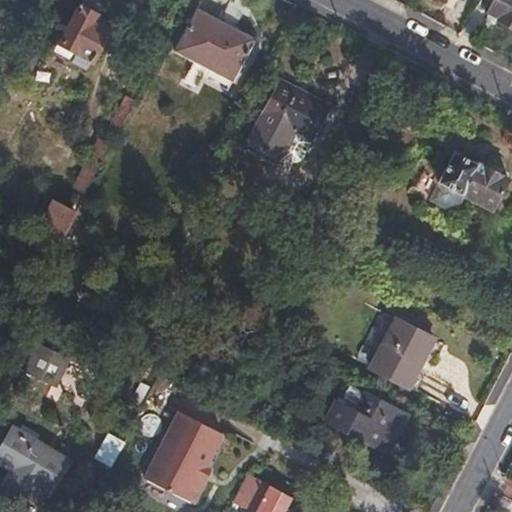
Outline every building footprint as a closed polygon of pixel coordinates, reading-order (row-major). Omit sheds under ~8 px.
[(91,59),(108,27),(95,20),(98,14),(95,13),(98,6),(98,2),(94,0),(82,0),(80,5),(77,3),(69,21),(58,41),(74,51),(70,58),(84,67),(89,59),(91,59)] [(511,27),(511,0),(492,0),(489,8),(499,13),(496,18),(511,27)] [(232,76),(254,35),(223,18),(198,5),(176,46),(193,55),(232,76)] [(496,18),(499,13),(489,8),(486,13),(496,18)] [(164,40),(167,34),(157,29),(153,39),(162,44),(164,40)] [(314,135),(330,105),(280,78),(255,124),(247,140),(277,156),(280,152),(295,124),(310,133),(314,135)] [(95,171),(114,136),(133,100),(121,93),(106,121),(84,165),(95,171)] [(365,150),(379,124),(355,111),(342,138),(365,150)] [(300,149),(302,146),(305,143),(306,142),(310,133),(295,124),(280,152),(282,154),(284,154),(286,154),(290,154),(292,153),(294,152),(297,150),(300,149)] [(491,208),(508,175),(476,158),(474,160),(452,149),(448,157),(441,154),(434,167),(441,171),(428,197),(454,212),(464,193),(491,208)] [(84,192),(95,171),(84,165),(72,186),(84,192)] [(59,240),(74,211),(52,199),(36,228),(59,240)] [(408,385),(431,338),(401,322),(391,317),(368,363),(408,385)] [(169,379),(178,360),(168,355),(158,374),(169,379)] [(145,431),(168,385),(156,378),(132,424),(145,431)] [(386,450),(406,412),(378,398),(352,384),(340,410),(333,423),(363,439),(386,450)] [(205,466),(222,434),(178,411),(163,439),(143,477),(173,493),(192,503),(204,481),(199,479),(205,466)] [(63,461),(34,442),(14,429),(0,452),(0,460),(13,468),(2,485),(10,490),(14,485),(31,496),(38,484),(46,489),(63,461)] [(111,465),(123,443),(109,436),(97,457),(111,465)] [(204,481),(210,469),(205,466),(199,479),(204,481)] [(281,511),(290,496),(260,481),(248,475),(232,506),(244,511),(281,511)]
